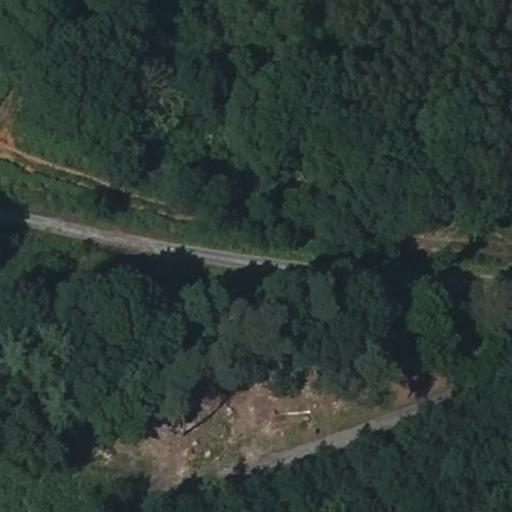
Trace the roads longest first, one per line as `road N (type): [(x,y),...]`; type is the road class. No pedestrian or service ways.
road 1 (unclassified): [(511,284),(340,277),(118,251),(0,218)]
road 2 (tertiary): [(511,381),(161,511)]
